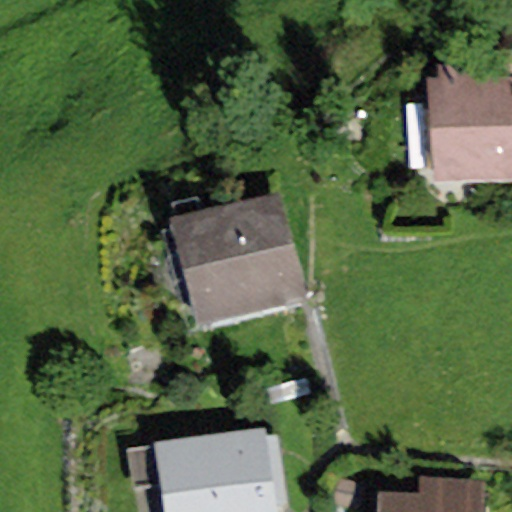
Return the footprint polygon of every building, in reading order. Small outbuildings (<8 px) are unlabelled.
[(511,33),(498,53),(511,63),(511,33)] [(440,89),(427,89),(432,193),(511,190),(511,71),(440,74),(440,89)] [(278,202),(172,231),(201,335),(307,305),(278,202)] [(265,436),(153,450),(161,511),(290,511),(281,442),(266,444),(265,436)] [(421,507),(380,505),(379,511),(486,511),(488,488),(422,486),(421,507)]
